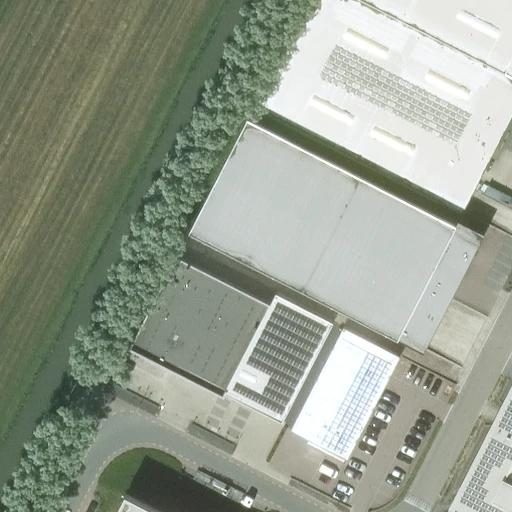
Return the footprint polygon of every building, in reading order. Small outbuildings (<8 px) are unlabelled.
[(511,0),(310,0),(255,107),(462,213),(464,209),(461,207),(459,210),(439,199),(460,158),(478,167),(481,169),(493,145),(511,107),(511,0)] [(462,275),(482,236),(248,116),(189,230),(398,337),(437,262),(462,275)] [(130,347),(129,348),(139,353),(220,394),(223,396),(225,393),(282,422),(333,323),(275,293),(270,304),(177,256),(130,347)] [(343,327),(290,430),(347,459),(401,356),(343,327)] [(107,376),(164,402),(159,413),(178,421),(189,399),(200,404),(207,388),(120,349),(107,376)] [(511,511),(511,397),(457,506),(469,511),(511,511)] [(160,511),(126,494),(116,511),(160,511)]
